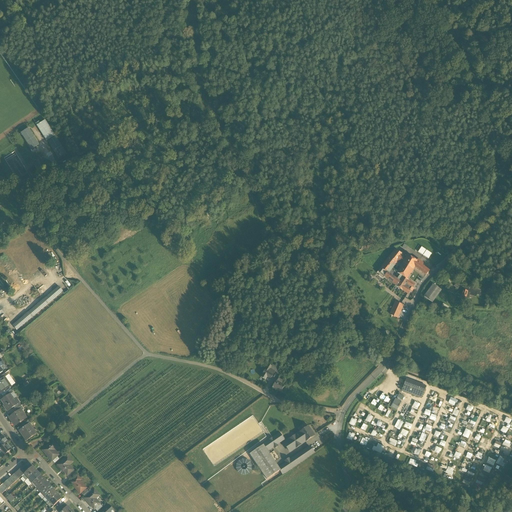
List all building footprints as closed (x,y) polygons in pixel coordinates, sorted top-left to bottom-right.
[(37,126),(46,141),(55,136),(45,121),(37,126)] [(21,134),(31,150),(39,145),(29,129),(21,134)] [(48,142),(58,158),(66,154),(56,138),(48,142)] [(35,166),(38,173),(43,170),(40,164),(35,166)] [(421,247),(418,252),(428,259),(431,254),(421,247)] [(407,257),(401,254),(395,251),(389,258),(395,262),(401,266),(403,263),(407,257)] [(413,270),(414,268),(425,276),(429,272),(421,266),(416,262),(417,262),(416,261),(407,256),(407,257),(403,263),(413,270)] [(388,273),(388,274),(394,266),(393,265),(395,262),(389,258),(380,269),(387,274),(388,273)] [(414,284),(409,281),(407,279),(406,280),(397,273),(401,267),(401,266),(395,262),(393,265),(394,266),(388,274),(400,282),(396,287),(402,291),(407,294),(410,290),(412,291),(413,289),(411,288),(414,284)] [(397,273),(406,280),(407,279),(413,270),(403,263),(401,266),(401,267),(397,273)] [(377,274),(383,279),(384,277),(387,274),(380,269),(377,273),(377,274)] [(384,277),(396,287),(400,282),(388,274),(388,273),(387,274),(384,277)] [(424,297),(432,303),(442,291),(441,291),(434,285),(424,297)] [(467,295),(476,297),(477,295),(481,296),(482,291),(481,291),(481,289),(468,286),(468,289),(462,288),(462,291),(467,292),(467,295)] [(13,325),(17,330),(63,291),(59,287),(13,325)] [(403,305),(395,302),(389,315),(397,318),(403,305)] [(449,308),(443,304),(440,309),(446,313),(449,308)] [(260,377),(265,380),(267,377),(270,379),(273,375),(268,372),(265,370),(260,377)] [(0,392),(1,393),(5,391),(14,384),(10,379),(7,381),(4,377),(1,379),(0,380),(0,392)] [(419,396),(422,397),(426,387),(416,383),(416,384),(406,380),(402,391),(419,397),(419,396)] [(285,386),(282,384),(276,381),(272,387),(272,388),(276,391),(277,390),(280,392),(285,386)] [(398,393),(391,407),(398,410),(405,396),(398,393)] [(3,405),(7,411),(13,407),(19,403),(16,398),(14,400),(10,395),(10,394),(7,396),(3,399),(1,400),(4,405),(3,405)] [(13,421),(16,425),(23,420),(21,417),(24,415),(20,409),(17,412),(9,417),(12,422),(13,421)] [(370,423),(374,416),(368,414),(365,420),(370,423)] [(448,420),(454,423),(456,418),(450,415),(448,420)] [(472,415),(469,422),(475,425),(478,417),(472,415)] [(394,427),(400,430),(404,422),(398,419),(394,427)] [(403,426),(410,430),(412,425),(406,421),(403,426)] [(19,431),(26,441),(36,434),(33,429),(30,432),(26,426),(19,431)] [(303,437),(306,441),(313,436),(308,428),(300,433),(303,437)] [(463,436),(469,438),(471,431),(465,428),(463,436)] [(424,442),(427,435),(422,432),(419,440),(424,442)] [(285,443),(290,451),(300,444),(298,441),(303,437),(300,433),(285,443)] [(270,441),(263,445),(250,454),(267,480),(269,478),(280,471),(282,474),(314,453),(310,447),(279,468),(267,451),(274,446),(276,445),(283,440),(280,434),(272,439),(270,441)] [(360,443),(366,446),(369,440),(363,437),(360,443)] [(395,446),(398,441),(391,438),(388,443),(395,446)] [(480,447),(484,449),(488,441),(484,439),(480,447)] [(505,439),(503,445),(509,447),(511,442),(505,439)] [(43,450),(52,461),(57,456),(58,455),(52,448),(56,445),(53,441),(43,450)] [(0,451),(3,456),(11,449),(6,443),(0,448),(0,451)] [(372,449),(381,453),(385,446),(378,443),(376,447),(374,446),(372,449)] [(67,476),(72,472),(73,470),(67,463),(71,460),(68,456),(58,465),(67,476)] [(503,467),(505,464),(503,462),(505,459),(500,456),(496,462),(503,467)] [(493,466),(496,460),(489,457),(486,463),(493,466)] [(247,460),(243,459),(239,461),(237,464),(236,468),(238,472),(241,474),(245,475),(249,473),(251,470),(252,466),(250,462),(247,460)] [(483,470),(490,473),(492,468),(485,465),(483,470)] [(452,475),(455,469),(449,466),(446,473),(452,475)] [(470,466),(467,473),(473,475),(476,469),(470,466)] [(24,474),(25,475),(29,478),(36,471),(32,467),(30,469),(27,471),(25,473),(24,474)] [(29,478),(33,483),(41,476),(36,471),(29,478)] [(33,483),(37,488),(45,480),(41,476),(33,483)] [(70,483),(80,494),(81,493),(85,489),(86,488),(79,481),(81,480),(78,476),(70,483)] [(467,487),(470,479),(465,477),(462,485),(467,487)] [(26,481),(24,482),(29,486),(33,483),(29,478),(26,481)] [(37,488),(41,492),(49,485),(45,480),(37,488)] [(41,492),(45,497),(53,490),(49,485),(41,492)] [(45,497),(49,501),(57,494),(53,490),(45,497)] [(84,499),(94,509),(100,504),(93,497),(97,493),(94,490),(90,493),(84,499)] [(57,494),(49,501),(54,506),(61,499),(57,494)] [(9,496),(6,498),(11,503),(15,499),(10,495),(9,496)]
